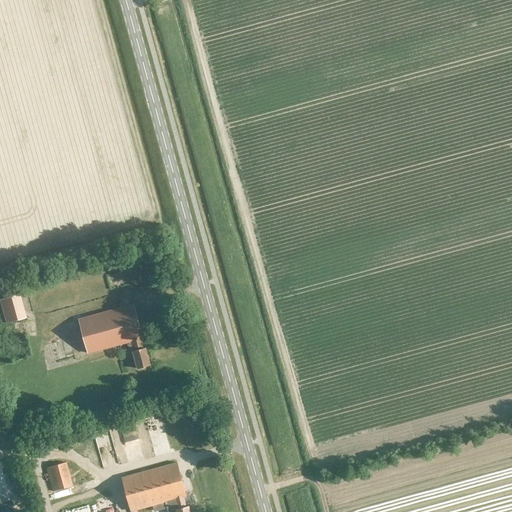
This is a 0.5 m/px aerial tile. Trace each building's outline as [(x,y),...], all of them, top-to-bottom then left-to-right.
[(7,322),(26,317),(19,293),(0,298),(7,322)] [(132,304),(78,319),(87,353),(125,342),(132,351),(136,368),(149,365),(144,347),(141,338),(142,338),(132,304)] [(57,364),(67,361),(66,355),(72,353),(67,336),(59,339),(61,344),(52,346),(57,364)] [(46,467),(52,491),(71,485),(65,462),(46,467)] [(185,496),(176,462),(121,477),(130,511),(174,499),(177,508),(175,509),(175,511),(189,511),(188,505),(185,506),(183,496),(185,496)] [(54,500),(57,511),(59,511),(62,511),(87,511),(85,503),(87,503),(84,492),(54,500)]
